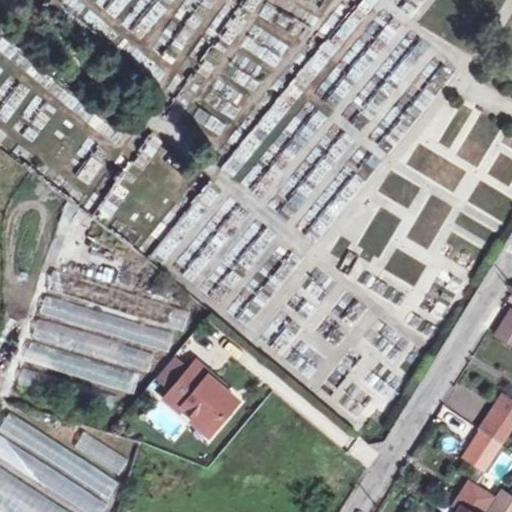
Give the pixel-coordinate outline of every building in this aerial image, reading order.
[(511,344),(511,315),(499,336),(511,344)] [(196,370),(180,357),(163,377),(179,390),(196,370)] [(191,406),(221,430),(245,400),(201,364),(196,370),(179,390),(171,399),(187,412),(191,406)] [(496,406),(511,415),(511,400),(503,395),(496,406)] [(465,441),(475,427),(445,405),(435,419),(465,441)] [(489,470),(511,433),(511,415),(496,406),(481,430),(484,432),(468,457),(489,470)] [(0,511),(113,511),(129,480),(2,415),(0,418),(0,511)] [(73,454),(125,476),(133,456),(81,434),(73,454)] [(511,511),(511,498),(502,492),(489,511),(471,511),(465,507),(461,511),(511,511)]
